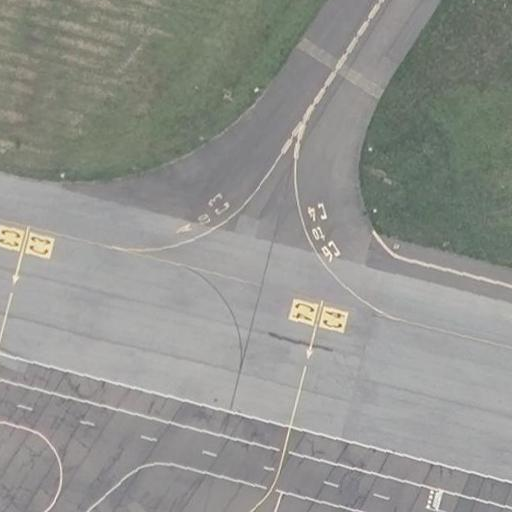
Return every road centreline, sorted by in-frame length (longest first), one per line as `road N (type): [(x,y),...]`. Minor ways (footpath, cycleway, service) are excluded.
road 1 (unclassified): [(150,437),(464,511)]
road 2 (unclassified): [(0,399),(150,437)]
